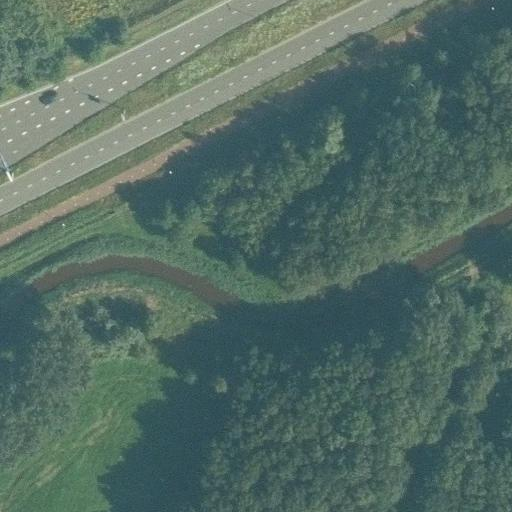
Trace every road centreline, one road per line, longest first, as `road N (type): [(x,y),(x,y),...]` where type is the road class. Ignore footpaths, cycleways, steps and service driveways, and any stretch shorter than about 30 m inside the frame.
road 1 (primary): [(0,202),(394,0)]
road 2 (primary): [(255,0),(0,128)]
